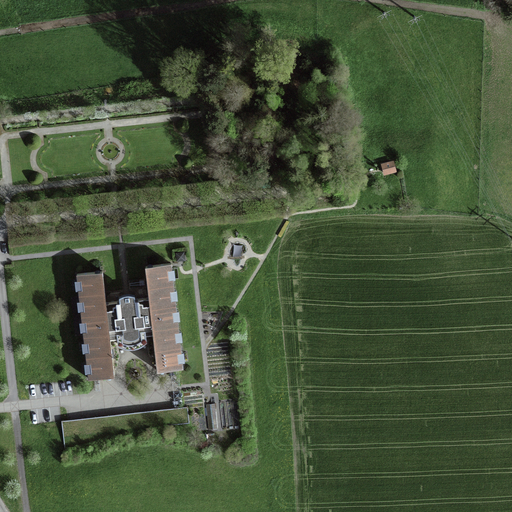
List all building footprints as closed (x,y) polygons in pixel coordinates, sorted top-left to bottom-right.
[(381,163),(384,174),(397,171),(394,159),(381,163)] [(177,261),(186,259),(185,251),(175,252),(177,261)] [(102,267),(76,271),(76,278),(75,278),(76,288),(78,288),(79,298),(77,299),(78,308),(80,308),(81,319),(79,319),(80,329),(82,329),(84,340),(82,340),(83,350),(85,350),(86,360),(84,361),(86,371),(87,371),(88,378),(114,375),(111,339),(117,339),(118,343),(118,345),(122,347),(125,348),(128,349),(133,349),(135,348),(139,347),(142,345),(145,342),(146,340),(146,334),(152,334),(157,370),(183,368),(182,359),(185,359),(184,350),(181,350),(180,338),(183,338),(182,329),(179,329),(178,318),(180,318),(179,308),(177,309),(176,298),(178,297),(177,287),(175,288),(173,276),(175,276),(174,266),(172,267),(172,260),(145,263),(148,296),(135,296),(135,292),(131,291),(126,291),(122,292),(119,294),(120,298),(107,300),(102,267)] [(208,430),(217,429),(215,403),(205,404),(208,430)] [(188,405),(61,420),(63,437),(190,422),(188,405)]
